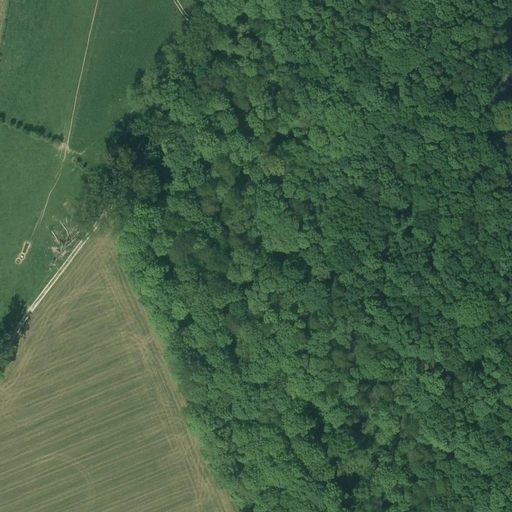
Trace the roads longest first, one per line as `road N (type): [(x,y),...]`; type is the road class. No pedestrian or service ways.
road 1 (track): [(440,511),(225,64)]
road 2 (track): [(225,64),(0,355)]
